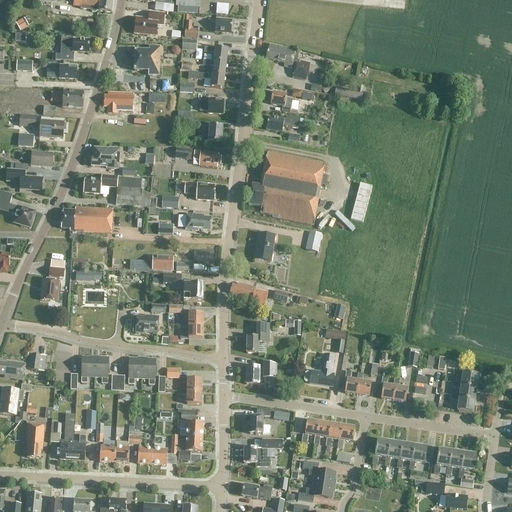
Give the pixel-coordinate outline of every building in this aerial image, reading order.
[(113,0),(73,0),(73,6),(81,7),(80,9),(91,11),(92,12),(96,13),(97,11),(99,12),(111,13),(113,0)] [(170,6),(170,0),(137,0),(138,1),(164,5),(163,12),(173,14),(174,6),(170,6)] [(176,0),(176,7),(199,9),(199,0),(176,0)] [(157,26),(163,27),(164,15),(149,13),(149,20),(136,18),(134,34),(156,37),(157,26)] [(15,23),(20,31),(26,27),(22,19),(15,23)] [(215,33),(231,34),(232,22),(216,21),(216,22),(209,21),(208,27),(215,28),(215,33)] [(74,53),(89,54),(89,41),(74,40),(74,39),(61,38),(60,55),(56,55),(55,61),(73,62),(74,53)] [(182,51),(196,52),(197,41),(183,40),(182,51)] [(306,82),(310,64),(297,61),(298,58),(294,57),(295,51),(269,45),(266,59),(284,64),(284,67),(291,69),(291,68),(294,68),(292,79),(306,82)] [(172,49),(171,52),(174,55),(177,56),(180,54),(180,50),(177,47),(174,47),(172,49)] [(149,52),(135,52),(134,72),(148,72),(148,77),(159,77),(160,58),(162,58),(162,48),(149,48),(149,52)] [(214,62),(226,63),(228,50),(215,49),(205,48),(204,53),(214,54),(214,62)] [(193,60),(185,60),(185,63),(181,63),(180,71),(192,73),(193,60)] [(226,63),(214,62),(203,61),(202,66),(213,68),(212,75),(225,77),(226,63)] [(33,62),(17,62),(16,72),(32,73),(33,62)] [(59,79),(76,80),(76,67),(59,66),(59,71),(47,70),(47,78),(59,79)] [(225,77),(212,75),(189,73),(188,79),(202,81),(202,80),(211,81),(210,89),(223,90),(225,77)] [(321,89),(324,94),(331,90),(327,84),(321,89)] [(194,85),(179,85),(179,93),(193,94),(194,85)] [(335,97),(346,99),(348,90),(336,88),(335,97)] [(292,91),(292,94),(294,98),(301,99),(302,92),(292,91)] [(62,109),(83,110),(84,93),(63,92),(63,94),(51,93),(50,102),(63,103),(62,109)] [(133,94),(108,93),(108,96),(104,96),(104,106),(108,106),(108,114),(117,115),(117,112),(132,112),(133,94)] [(286,96),(272,94),(270,106),(282,108),(281,112),(290,113),(290,110),(297,112),(299,103),(292,102),(292,101),(286,100),(286,96)] [(149,104),(165,104),(165,95),(149,95),(149,104)] [(224,101),(209,100),(208,102),(200,102),(200,112),(208,113),(208,114),(223,116),(223,114),(224,114),(225,108),(223,108),(224,101)] [(55,108),(44,107),(43,116),(55,117),(55,108)] [(36,117),(20,116),(19,127),(35,129),(36,117)] [(298,130),(300,119),(287,117),(286,120),(284,120),(284,121),(268,118),(266,131),(282,134),(283,127),(298,130)] [(39,138),(63,139),(64,123),(41,121),(39,138)] [(188,129),(198,129),(199,121),(188,121),(188,122),(182,122),(181,130),(188,130),(188,129)] [(210,126),(210,127),(203,126),(202,136),(202,142),(208,143),(221,144),(222,127),(210,126)] [(288,142),(299,143),(300,136),(289,134),(288,142)] [(110,149),(110,150),(94,149),(93,158),(92,158),(91,167),(106,168),(106,169),(118,170),(120,150),(110,149)] [(192,150),(176,149),(175,159),(191,160),(192,150)] [(218,154),(194,152),(193,161),(200,162),(199,166),(217,168),(217,166),(220,166),(221,157),(218,157),(218,154)] [(31,167),(52,169),(53,154),(32,153),(31,167)] [(325,164),(267,153),(260,187),(252,186),(248,206),(261,208),(260,214),(273,216),(272,218),(313,226),(325,164)] [(122,170),(122,177),(135,178),(135,170),(122,170)] [(7,171),(6,182),(20,183),(19,190),(22,190),(42,192),(43,179),(24,178),(25,172),(7,171)] [(101,187),(117,189),(118,178),(102,177),(101,180),(93,179),(91,182),(85,181),(83,194),(100,195),(101,187)] [(116,206),(149,208),(151,194),(143,193),(143,190),(141,190),(142,180),(118,178),(116,206)] [(370,187),(358,184),(351,221),(363,223),(370,187)] [(197,186),(185,185),(184,195),(196,196),(196,201),(214,202),(215,187),(197,186)] [(14,224),(30,229),(34,215),(33,212),(10,205),(13,195),(0,192),(0,211),(16,216),(14,224)] [(162,197),(162,209),(173,209),(174,198),(162,197)] [(337,221),(349,208),(344,204),(333,217),(337,221)] [(112,211),(75,209),(75,212),(63,211),(61,229),(70,230),(70,233),(111,234),(112,211)] [(204,216),(187,215),(185,231),(198,232),(198,231),(210,232),(211,218),(204,218),(204,216)] [(158,235),(173,236),(173,225),(159,224),(158,235)] [(322,235),(310,233),(306,250),(318,253),(322,235)] [(274,237),(258,235),(254,261),(270,263),(274,237)] [(196,249),(196,264),(215,264),(215,249),(196,249)] [(0,273),(6,274),(7,268),(9,268),(10,255),(0,254),(0,273)] [(152,271),(172,272),(173,258),(153,257),(152,271)] [(64,270),(50,269),(49,277),(50,277),(50,281),(43,281),(41,301),(57,303),(60,278),(64,279),(64,270)] [(94,273),(76,272),(76,282),(93,282),(94,273)] [(181,275),(163,275),(163,284),(181,284),(181,275)] [(191,284),(191,285),(184,284),(184,300),(203,301),(203,285),(191,284)] [(255,289),(238,284),(238,286),(232,285),(230,294),(234,295),(234,299),(251,303),(250,305),(264,308),(267,294),(255,290),(255,289)] [(273,300),(286,303),(288,295),(275,291),(273,300)] [(151,314),(165,315),(166,307),(151,306),(151,314)] [(169,314),(183,315),(183,307),(169,306),(169,314)] [(203,327),(203,314),(189,314),(189,323),(181,323),(180,328),(189,328),(189,326),(203,327)] [(158,318),(145,317),(145,319),(137,318),(136,334),(144,334),(144,333),(157,334),(158,318)] [(269,325),(257,325),(257,338),(247,338),(247,354),(258,354),(258,344),(268,344),(269,325)] [(202,339),(203,327),(189,326),(189,328),(188,335),(180,335),(180,340),(189,340),(189,339),(202,339)] [(330,340),(337,341),(344,342),(346,334),(332,332),(330,340)] [(343,355),(344,342),(337,341),(335,354),(343,355)] [(408,368),(417,369),(419,355),(410,354),(408,368)] [(46,357),(32,355),(30,371),(44,372),(46,357)] [(305,374),(304,381),(305,383),(310,384),(310,385),(332,388),(334,375),(332,375),(335,357),(324,356),(321,373),(312,372),(312,373),(307,372),(305,374)] [(95,379),(95,358),(82,358),(81,384),(87,384),(87,378),(95,379)] [(107,385),(108,359),(95,358),(95,379),(102,379),(102,384),(107,385)] [(142,380),(142,360),(129,359),(128,385),(134,385),(134,380),(142,380)] [(155,386),(155,360),(142,360),(142,380),(149,380),(149,386),(155,386)] [(454,371),(463,373),(465,363),(456,362),(456,361),(446,360),(444,371),(454,372),(454,371)] [(9,364),(0,362),(0,375),(5,376),(4,379),(23,381),(25,365),(9,363),(9,364)] [(276,379),(276,366),(263,362),(263,369),(259,369),(246,368),(246,385),(263,386),(263,379),(276,379)] [(370,376),(377,377),(378,366),(372,365),(370,376)] [(167,379),(175,379),(175,376),(179,376),(179,370),(167,370),(167,379)] [(477,389),(478,376),(463,374),(463,373),(454,371),(453,376),(462,377),(461,385),(461,387),(477,389)] [(359,382),(357,382),(350,381),(351,373),(347,372),(345,380),(347,381),(344,394),(357,396),(359,382)] [(369,398),(371,384),(362,383),(363,375),(358,374),(357,382),(359,382),(357,396),(369,398)] [(395,388),(393,388),(386,387),(387,378),(383,378),(382,386),(383,386),(381,400),(393,402),(395,388)] [(201,393),(201,380),(188,380),(188,379),(179,379),(179,384),(187,384),(187,391),(187,393),(201,393)] [(405,404),(407,390),(398,388),(399,380),(395,380),(393,388),(395,388),(393,402),(405,404)] [(461,387),(461,385),(452,383),(452,388),(460,389),(459,397),(459,399),(475,401),(477,389),(461,387)] [(32,387),(22,385),(21,392),(3,390),(0,414),(16,416),(18,402),(23,403),(24,392),(31,393),(32,387)] [(187,393),(187,391),(179,391),(179,396),(187,396),(187,405),(201,406),(201,393),(187,393)] [(459,399),(459,397),(450,396),(450,400),(458,402),(457,411),(473,414),(475,401),(459,399)] [(270,410),(257,410),(257,417),(250,417),(250,435),(263,435),(269,435),(270,427),(263,427),(263,418),(270,418),(270,410)] [(97,412),(87,412),(86,430),(96,431),(97,412)] [(181,421),(196,421),(196,414),(181,413),(181,421)] [(317,437),(319,423),(307,422),(305,435),(303,435),(302,443),(307,444),(308,436),(315,437),(317,437)] [(202,439),(203,424),(188,423),(187,438),(202,439)] [(329,439),(331,425),(319,423),(317,437),(315,437),(314,445),(318,446),(320,438),(327,439),(329,439)] [(73,442),(74,426),(65,425),(64,441),(61,441),(60,449),(59,460),(72,461),(73,442)] [(341,441),(343,427),(331,425),(329,439),(327,439),(326,447),(330,448),(332,440),(339,441),(341,441)] [(44,427),(28,426),(27,442),(26,450),(28,450),(27,458),(40,459),(41,451),(42,451),(44,427)] [(353,443),(355,429),(343,427),(341,441),(339,441),(338,449),(342,450),(343,441),(353,443)] [(85,450),(86,437),(80,436),(79,442),(73,442),(72,461),(85,462),(85,450)] [(202,439),(187,438),(186,452),(201,453),(202,439)] [(262,449),(262,448),(244,448),(244,464),(256,464),(255,469),(270,469),(270,459),(267,459),(267,450),(267,449),(282,450),(282,441),(262,440),(262,449)] [(387,459),(390,443),(377,441),(375,456),(373,456),(372,465),(377,466),(378,457),(386,458),(387,459)] [(400,461),(402,445),(390,443),(387,459),(386,458),(384,467),(389,468),(390,459),(398,460),(400,461)] [(412,462),(414,446),(402,445),(400,461),(398,460),(396,469),(401,470),(402,461),(410,462),(412,462)] [(424,464),(427,448),(414,446),(412,462),(410,462),(409,471),(413,471),(415,463),(424,464)] [(114,464),(115,448),(100,448),(100,463),(114,464)] [(129,464),(129,449),(115,448),(114,464),(129,464)] [(152,466),(153,450),(138,450),(138,465),(152,466)] [(167,466),(167,451),(153,450),(152,466),(167,466)] [(449,468),(451,452),(439,450),(436,465),(435,465),(433,474),(438,475),(439,466),(447,468),(449,468)] [(184,453),(179,452),(178,461),(190,462),(191,455),(184,455),(184,453)] [(461,470),(463,454),(451,452),(449,468),(447,468),(446,476),(450,477),(452,468),(459,469),(461,470)] [(474,472),(476,456),(463,454),(461,470),(459,469),(458,478),(463,479),(464,470),(474,472)] [(334,487),(336,474),(317,471),(318,465),(303,463),(302,470),(309,471),(308,476),(314,477),(313,484),(334,487)] [(460,488),(473,490),(474,482),(473,482),(473,478),(466,477),(465,481),(461,481),(460,488)] [(426,494),(427,483),(415,481),(414,485),(422,487),(421,494),(426,494)] [(427,483),(426,494),(444,496),(445,485),(427,483)] [(332,500),(334,487),(313,484),(312,490),(306,489),(305,495),(299,494),(298,501),(313,503),(314,497),(332,500)] [(257,500),(257,499),(265,500),(266,495),(270,495),(272,489),(263,487),(263,489),(243,486),(242,497),(257,500)] [(41,495),(28,494),(26,511),(40,511),(41,501),(41,495)] [(273,509),(283,511),(286,498),(275,496),(273,509)] [(445,508),(466,510),(467,498),(446,496),(445,508)] [(49,511),(60,511),(61,501),(55,501),(55,500),(50,500),(49,511)] [(100,510),(99,511),(125,511),(126,501),(109,500),(109,510),(109,511),(100,510)] [(73,511),(89,511),(90,502),(74,502),(73,511)]
